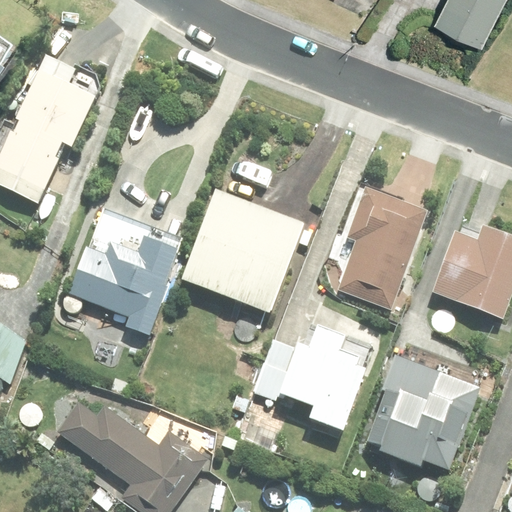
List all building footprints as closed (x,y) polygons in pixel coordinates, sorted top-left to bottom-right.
[(449,0),(439,21),(485,45),(508,0),(449,0)] [(21,84),(34,89),(0,160),(0,188),(39,207),(66,150),(73,154),(96,105),(69,92),(76,78),(46,64),(39,78),(27,72),(21,84)] [(357,246),(339,293),(391,313),(429,218),(367,194),(348,243),(357,246)] [(216,197),(183,284),(272,318),(305,231),(216,197)] [(314,208),(308,221),(317,225),(323,211),(314,208)] [(130,320),(127,331),(150,340),(168,293),(164,291),(182,245),(104,214),(72,298),(130,320)] [(457,240),(434,298),(504,324),(511,302),(511,244),(484,234),(479,248),(457,240)] [(0,379),(11,387),(27,344),(0,327),(0,379)] [(280,399),(316,413),(312,424),(345,437),(368,377),(358,373),(360,367),(341,360),(347,345),(319,334),(310,357),(299,352),(280,399)] [(274,344),(255,395),(278,404),(288,377),(285,376),(294,351),(274,344)] [(396,364),(384,397),(387,398),(368,448),(383,453),(381,457),(424,473),(426,466),(451,475),(481,396),(476,395),(480,385),(406,356),(401,366),(396,364)] [(492,366),(485,384),(494,388),(501,369),(492,366)] [(233,411),(244,415),(248,403),(237,399),(233,411)] [(134,487),(123,502),(138,511),(173,511),(206,463),(169,437),(160,451),(104,413),(98,421),(78,408),(59,436),(134,487)] [(43,436),(37,444),(50,454),(56,446),(43,436)] [(221,446),(234,453),(238,444),(225,438),(221,446)]
